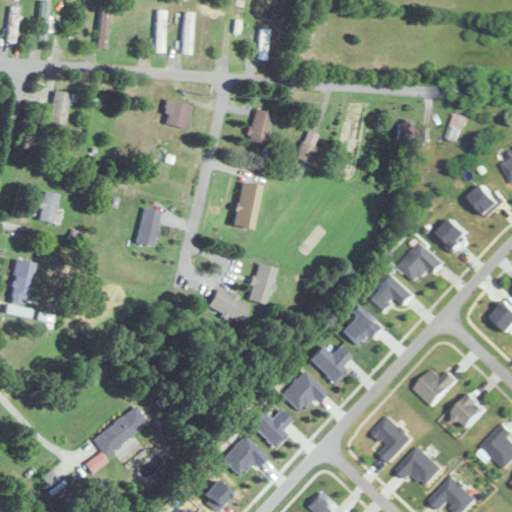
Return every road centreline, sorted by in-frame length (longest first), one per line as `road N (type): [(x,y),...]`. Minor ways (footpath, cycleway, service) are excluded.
road 1 (residential): [(511,106),(0,68)]
road 2 (residential): [(263,511),(511,240)]
road 3 (residential): [(177,290),(223,85)]
